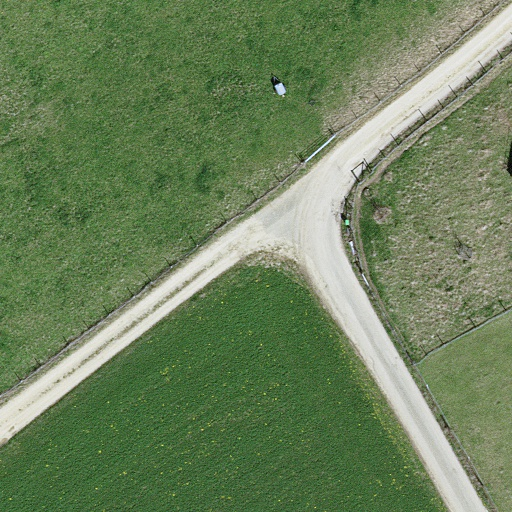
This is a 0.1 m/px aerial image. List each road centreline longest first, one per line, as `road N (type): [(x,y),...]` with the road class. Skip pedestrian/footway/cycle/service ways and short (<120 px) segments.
road 1 (track): [(0,439),(309,208),(511,22)]
road 2 (track): [(309,208),(478,511)]
